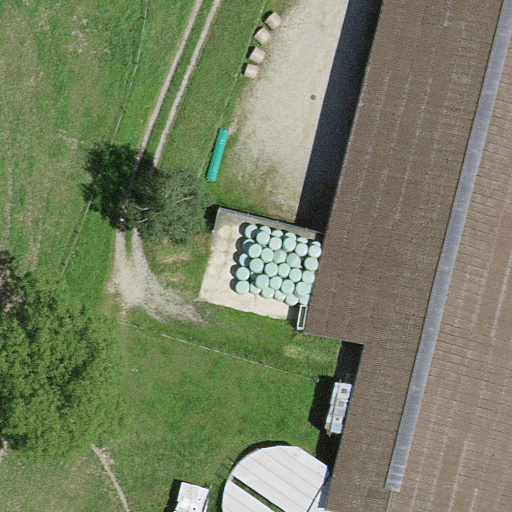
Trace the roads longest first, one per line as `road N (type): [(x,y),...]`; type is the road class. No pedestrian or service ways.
road 1 (track): [(217,0),(143,206),(144,264),(166,305),(213,328),(356,369)]
road 2 (track): [(345,0),(285,205)]
